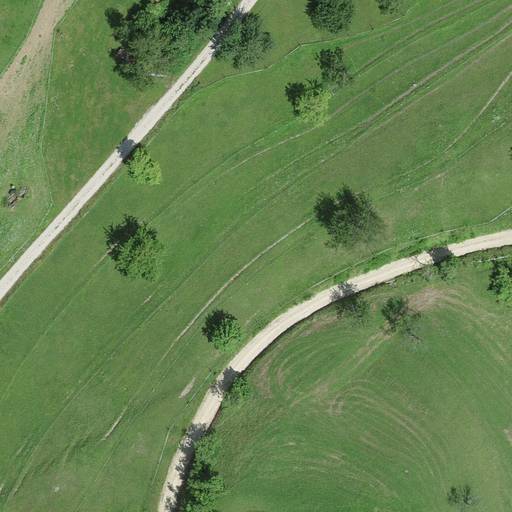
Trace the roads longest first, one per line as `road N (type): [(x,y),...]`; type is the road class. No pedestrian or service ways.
road 1 (track): [(165,511),(182,455),(208,409),(273,332),(361,284),(511,239)]
road 2 (track): [(0,292),(245,0)]
road 3 (track): [(0,506),(156,401),(237,367)]
